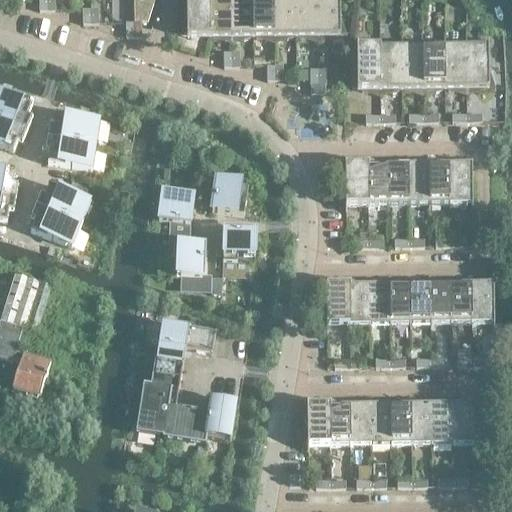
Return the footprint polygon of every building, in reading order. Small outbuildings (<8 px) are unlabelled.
[(47,15),(46,0),(38,0),(39,15),(47,15)] [(55,14),(54,0),(46,0),(47,15),(55,14)] [(210,41),(209,0),(186,0),(186,14),(181,32),(187,34),(187,41),(208,40),(210,41)] [(230,0),(209,0),(210,41),(231,47),(230,0)] [(253,40),(252,0),(230,0),(231,47),(253,40)] [(274,47),(273,0),(252,0),(253,40),(274,47)] [(296,40),(295,0),(273,0),(274,47),(296,40)] [(318,46),(317,0),(295,0),(296,40),(318,46)] [(346,37),(340,19),(339,0),(317,0),(318,46),(346,37)] [(99,28),(98,12),(91,13),(91,28),(99,28)] [(91,28),(91,13),(83,13),(83,28),(91,28)] [(134,41),(134,26),(126,26),(126,41),(134,41)] [(423,100),(422,49),(401,50),(401,93),(423,100)] [(445,93),(444,49),(422,49),(423,100),(445,93)] [(466,99),(466,49),(444,49),(445,93),(466,99)] [(495,90),(489,72),(488,49),(466,49),(466,99),(495,90)] [(380,100),(379,50),(356,50),(357,73),(351,92),(380,100)] [(401,93),(401,50),(379,50),(380,100),(401,93)] [(325,88),(318,88),(311,88),(311,98),(325,98),(325,88)] [(28,119),(32,108),(0,95),(0,122),(27,134),(33,121),(28,119)] [(96,149),(100,124),(56,117),(54,129),(49,128),(47,141),(96,149)] [(467,126),(467,118),(452,119),(452,126),(467,126)] [(482,126),(481,118),(467,118),(467,126),(482,126)] [(380,127),(380,119),(365,120),(366,128),(380,127)] [(395,127),(395,119),(380,119),(380,127),(395,127)] [(424,127),(423,119),(409,119),(409,127),(424,127)] [(438,127),(438,119),(423,119),(424,127),(438,127)] [(22,147),(27,134),(0,122),(0,150),(13,156),(18,145),(22,147)] [(293,123),(293,137),(334,137),(334,123),(293,123)] [(92,175),(96,149),(47,141),(45,155),(50,156),(48,167),(92,175)] [(409,208),(408,160),(388,167),(388,209),(409,208)] [(429,208),(428,167),(408,160),(409,208),(429,208)] [(449,208),(449,160),(428,167),(429,208),(449,208)] [(472,208),(472,179),(472,167),(449,160),(449,208),(472,208)] [(368,209),(367,161),(339,170),(345,189),(345,209),(368,209)] [(388,209),(388,167),(367,161),(368,209),(388,209)] [(13,187),(15,176),(0,173),(0,199),(16,202),(18,188),(13,187)] [(244,220),(248,188),(216,184),(212,216),(244,220)] [(81,228),(91,204),(50,188),(45,198),(41,196),(35,209),(81,228)] [(190,229),(194,201),(194,197),(163,193),(158,225),(190,229)] [(14,215),(16,202),(0,199),(0,225),(7,226),(9,215),(14,215)] [(72,252),(81,228),(35,209),(30,222),(35,224),(30,235),(72,252)] [(254,268),(256,236),(224,235),(222,267),(254,268)] [(450,251),(450,243),(435,244),(435,252),(450,251)] [(465,251),(465,243),(450,243),(450,251),(465,251)] [(368,252),(368,244),(354,244),(354,252),(368,252)] [(383,252),(383,244),(368,244),(368,252),(383,252)] [(409,252),(409,244),(394,244),(394,252),(409,252)] [(424,252),(424,244),(409,244),(409,252),(424,252)] [(202,282),(203,250),(171,249),(170,281),(202,282)] [(431,328),(430,280),(410,287),(410,328),(431,328)] [(451,328),(451,286),(430,280),(431,328),(451,328)] [(471,328),(471,280),(451,286),(451,328),(471,328)] [(494,307),(500,289),(471,280),(471,328),(494,327),(494,307)] [(349,329),(348,281),(320,291),(326,309),(326,329),(349,329)] [(369,329),(369,287),(348,281),(349,329),(369,329)] [(390,329),(389,281),(369,287),(369,329),(390,329)] [(410,328),(410,287),(389,281),(390,329),(410,328)] [(51,366),(16,356),(23,331),(0,324),(0,325),(0,362),(13,366),(13,365),(20,367),(13,392),(40,401),(51,366)] [(212,357),(214,344),(213,344),(214,340),(215,337),(190,334),(183,333),(184,333),(162,329),(162,331),(163,331),(160,349),(159,349),(159,350),(185,354),(191,355),(191,356),(213,359),(213,358),(212,357)] [(180,381),(182,369),(183,369),(185,354),(159,350),(157,350),(151,389),(147,389),(147,388),(145,388),(145,390),(171,394),(173,394),(177,395),(177,396),(178,396),(181,381),(180,381)] [(446,371),(446,363),(431,364),(431,372),(446,371)] [(472,371),(472,363),(457,363),(457,371),(472,371)] [(487,371),(487,363),(472,363),(472,371),(487,371)] [(364,372),(364,364),(349,365),(349,373),(364,372)] [(390,372),(390,364),(375,364),(375,372),(390,372)] [(405,372),(405,364),(390,364),(390,372),(405,372)] [(431,372),(431,364),(416,364),(416,372),(431,372)] [(349,373),(349,365),(334,365),(334,373),(349,373)] [(164,440),(168,410),(169,410),(171,394),(145,390),(145,388),(143,388),(136,435),(139,436),(154,438),(163,440),(164,440)] [(411,448),(411,400),(390,407),(391,449),(411,448)] [(432,448),(431,407),(411,400),(411,448),(432,448)] [(452,448),(452,400),(431,407),(432,448),(452,448)] [(475,448),(475,418),(474,407),(452,400),(452,448),(475,448)] [(330,449),(329,401),(301,411),(307,429),(307,450),(330,449)] [(350,449),(350,408),(329,401),(330,449),(350,449)] [(371,449),(370,401),(350,408),(350,449),(371,449)] [(391,449),(390,407),(370,401),(371,449),(391,449)] [(230,445),(236,409),(236,408),(235,407),(235,408),(227,407),(228,404),(227,404),(227,405),(217,403),(217,405),(212,405),(212,404),(211,404),(210,409),(211,409),(210,416),(209,416),(209,417),(206,441),(207,441),(229,444),(229,445),(230,445)] [(209,417),(209,416),(205,416),(205,415),(190,413),(189,413),(181,412),(176,411),(176,408),(175,408),(175,411),(169,410),(168,410),(164,440),(163,440),(162,442),(205,448),(207,441),(206,441),(209,417)] [(453,491),(453,483),(438,484),(438,491),(453,491)] [(468,491),(467,483),(453,483),(453,491),(468,491)] [(371,492),(371,484),(356,485),(356,492),(371,492)] [(386,492),(386,484),(371,484),(371,492),(386,492)] [(412,492),(412,484),(397,484),(397,492),(412,492)] [(427,492),(427,484),(412,484),(412,492),(427,492)] [(330,493),(330,485),(316,485),(316,493),(330,493)] [(345,493),(345,485),(330,485),(330,493),(345,493)]
